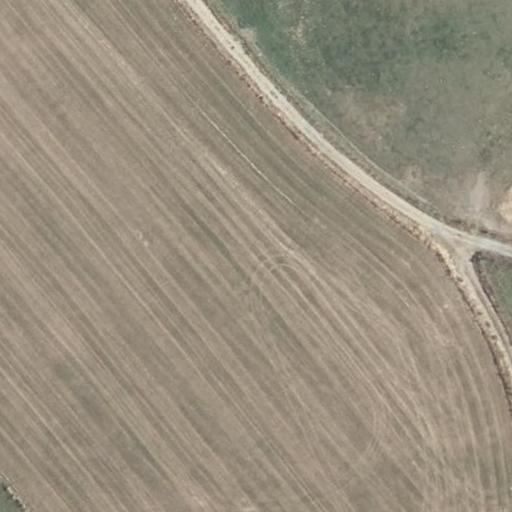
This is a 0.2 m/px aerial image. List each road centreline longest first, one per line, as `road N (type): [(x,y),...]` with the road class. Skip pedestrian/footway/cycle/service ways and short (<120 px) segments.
road 1 (track): [(511,250),(451,232),(390,198),(321,143),(195,0)]
road 2 (track): [(511,358),(451,232)]
